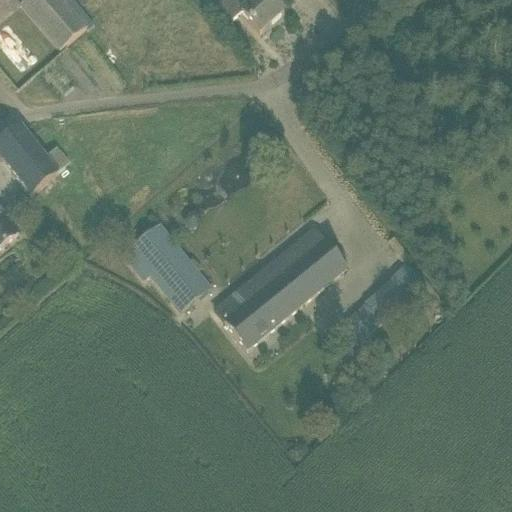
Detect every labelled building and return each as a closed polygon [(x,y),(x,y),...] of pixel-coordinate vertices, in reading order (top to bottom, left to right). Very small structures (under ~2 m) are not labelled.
[(87,30),(61,0),(28,0),(20,7),(60,54),(87,30)] [(257,0),(249,7),(242,0),(226,0),(217,8),(232,25),(241,16),(259,37),(283,15),(269,0),(257,0)] [(5,22),(0,26),(0,67),(13,83),(38,61),(5,22)] [(20,129),(0,145),(0,161),(30,199),(58,176),(20,129)] [(0,252),(18,237),(0,215),(0,252)] [(159,229),(129,253),(181,316),(210,293),(159,229)] [(346,274),(345,273),(313,233),(236,295),(246,307),(224,326),(247,354),(346,274)] [(406,270),(365,308),(346,326),(362,344),(381,326),(423,288),(406,270)]
